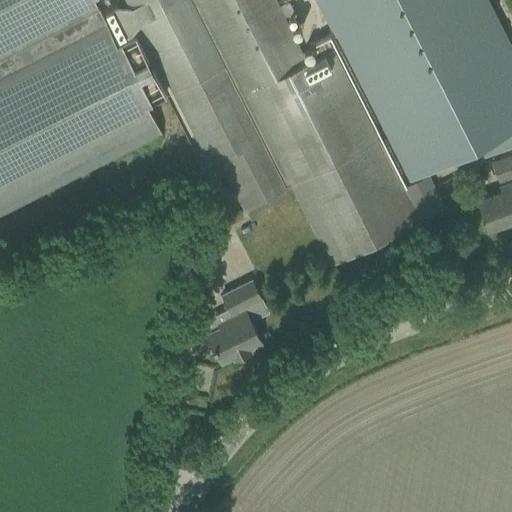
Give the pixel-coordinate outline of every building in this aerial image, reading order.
[(0,0),(0,212),(160,132),(146,104),(165,95),(134,35),(116,44),(93,0),(0,0)] [(125,0),(209,165),(219,160),(240,200),(242,205),(244,209),(291,186),(329,262),(417,217),(369,120),(333,46),(319,53),(305,60),(275,0),(125,0)] [(478,157),(511,139),(511,68),(477,0),(311,0),(335,45),(339,43),(378,115),(372,118),(404,181),(473,146),(478,157)] [(511,176),(511,154),(492,161),(498,181),(511,176)] [(443,206),(427,174),(403,186),(420,218),(443,206)] [(502,191),(477,200),(487,229),(511,220),(511,181),(500,186),(502,191)] [(291,186),(267,198),(274,211),(298,199),(291,186)] [(219,326),(205,333),(207,336),(204,337),(209,347),(211,345),(220,362),(232,356),(234,359),(250,351),(248,348),(261,342),(249,319),(267,310),(251,279),(221,295),(231,315),(217,322),(219,326)]
